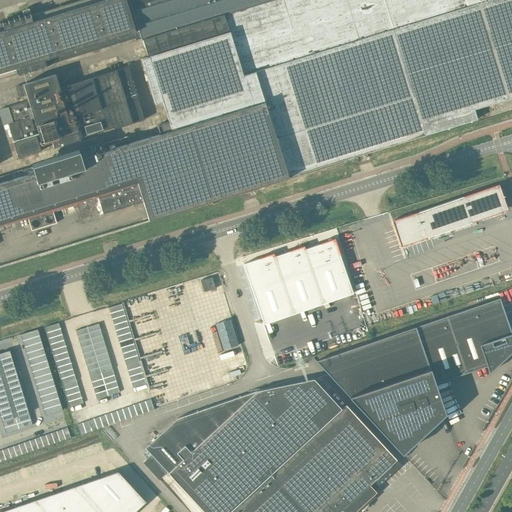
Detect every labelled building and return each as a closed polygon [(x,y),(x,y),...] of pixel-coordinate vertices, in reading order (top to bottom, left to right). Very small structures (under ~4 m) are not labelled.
[(0,223),(27,215),(32,230),(57,222),(52,207),(96,193),(103,212),(143,200),(149,219),(477,119),(474,110),(511,98),(511,0),(80,0),(1,24),(0,24),(0,80),(142,36),(143,39),(149,56),(142,58),(155,101),(163,98),(170,121),(159,124),(161,133),(93,154),(91,149),(36,166),(0,176),(0,223)] [(144,118),(138,97),(128,66),(116,69),(116,70),(66,85),(76,116),(82,114),(88,132),(97,129),(98,132),(144,118)] [(55,77),(15,90),(19,100),(28,97),(42,140),(52,137),(55,145),(81,136),(75,116),(68,118),(55,77)] [(25,101),(0,109),(0,114),(3,125),(8,123),(19,158),(41,151),(25,101)] [(496,185),(392,220),(401,245),(504,210),(496,185)] [(305,249),(323,303),(353,293),(340,255),(334,238),(324,242),(320,243),(320,244),(305,249)] [(275,256),(274,256),(294,313),(323,303),(305,249),(304,245),(294,249),(289,250),(290,251),(275,256)] [(259,258),(243,264),(264,324),(294,313),(274,256),(275,256),(273,253),(263,256),(259,258)] [(212,277),(200,280),(204,292),(215,288),(212,277)] [(500,298),(316,361),(398,449),(402,453),(445,413),(443,407),(435,383),(487,366),(489,372),(511,351),(511,334),(511,333),(509,334),(501,311),(504,310),(500,298)] [(122,303),(108,307),(110,313),(123,309),(122,303)] [(123,309),(110,313),(112,319),(125,315),(123,309)] [(195,320),(205,316),(203,311),(193,315),(195,320)] [(125,315),(112,319),(114,324),(127,320),(125,315)] [(224,349),(238,345),(230,319),(216,324),(224,349)] [(127,320),(114,324),(115,330),(129,326),(127,320)] [(59,322),(45,327),(47,332),(60,328),(59,322)] [(99,323),(87,327),(89,332),(100,328),(99,323)] [(129,326),(115,330),(117,336),(130,332),(129,326)] [(87,327),(76,330),(77,336),(83,334),(89,332),(87,327)] [(60,328),(47,332),(49,338),(62,334),(60,328)] [(100,328),(89,332),(90,338),(102,334),(100,328)] [(22,340),(39,335),(37,329),(20,334),(22,340)] [(83,334),(77,336),(79,341),(85,339),(90,338),(89,332),(83,334)] [(130,332),(117,336),(119,342),(132,337),(130,332)] [(62,334),(49,338),(50,344),(64,340),(62,334)] [(102,334),(90,338),(92,343),(104,340),(102,334)] [(39,335),(22,340),(24,347),(41,341),(39,335)] [(132,337),(119,342),(121,347),(134,343),(132,337)] [(85,339),(79,341),(81,347),(92,343),(90,338),(85,339)] [(64,340),(50,344),(52,349),(66,345),(64,340)] [(104,340),(92,343),(94,349),(105,346),(104,340)] [(24,347),(26,353),(43,348),(41,341),(24,347)] [(92,343),(81,347),(82,353),(88,351),(94,349),(92,343)] [(134,343),(121,347),(122,353),(136,349),(134,343)] [(66,345),(52,349),(54,355),(67,351),(66,345)] [(105,346),(94,349),(96,355),(107,351),(105,346)] [(45,354),(43,348),(26,353),(28,359),(45,354)] [(88,351),(82,353),(84,358),(90,357),(96,355),(94,349),(88,351)] [(136,349),(122,353),(124,359),(137,355),(136,349)] [(0,359),(11,356),(9,350),(0,352),(0,359)] [(67,351),(54,355),(56,361),(69,357),(67,351)] [(107,351),(96,355),(97,361),(109,357),(107,351)] [(45,354),(28,359),(30,365),(47,360),(45,354)] [(90,357),(84,358),(86,364),(92,362),(97,361),(96,355),(90,357)] [(137,355),(124,359),(126,365),(139,360),(137,355)] [(0,365),(13,361),(11,356),(0,359),(0,365)] [(69,357),(56,361),(57,367),(71,363),(69,357)] [(109,357),(97,361),(99,366),(111,363),(109,357)] [(49,366),(47,360),(30,365),(32,371),(49,366)] [(139,360),(126,365),(128,370),(141,366),(139,360)] [(0,365),(0,367),(1,371),(15,367),(13,361),(0,365)] [(92,362),(86,364),(88,370),(94,368),(99,366),(97,361),(92,362)] [(71,363),(57,367),(59,372),(73,368),(71,363)] [(111,363),(99,366),(101,372),(112,369),(111,363)] [(32,371),(34,378),(51,372),(49,366),(32,371)] [(94,368),(88,370),(90,376),(95,374),(101,372),(99,366),(94,368)] [(141,366),(128,370),(129,376),(143,372),(141,366)] [(16,373),(15,367),(1,371),(3,377),(16,373)] [(73,368),(59,372),(61,378),(74,374),(73,368)] [(112,369),(101,372),(103,378),(114,374),(112,369)] [(53,379),(51,372),(34,378),(35,384),(53,379)] [(95,374),(90,376),(91,381),(97,380),(103,378),(101,372),(95,374)] [(143,372),(129,376),(131,382),(145,378),(143,372)] [(3,377),(5,383),(18,379),(16,373),(3,377)] [(74,374),(61,378),(63,384),(76,380),(74,374)] [(114,374),(103,378),(105,384),(116,380),(114,374)] [(97,380),(91,381),(93,387),(99,385),(105,384),(103,378),(97,380)] [(145,378),(131,382),(133,388),(146,383),(145,378)] [(18,379),(5,383),(7,389),(20,384),(18,379)] [(53,379),(35,384),(37,390),(55,385),(53,379)] [(256,390),(177,418),(145,447),(204,511),(339,511),(342,510),(343,511),(353,511),(376,492),(369,485),(396,460),(345,404),(341,409),(313,379),(256,390)] [(76,380),(63,384),(64,390),(78,386),(76,380)] [(116,380),(105,384),(106,389),(118,386),(116,380)] [(7,389),(8,394),(22,390),(20,384),(7,389)] [(99,385),(93,387),(95,393),(101,391),(106,389),(105,384),(99,385)] [(55,385),(37,390),(39,396),(57,391),(55,385)] [(78,386),(64,390),(66,395),(80,391),(78,386)] [(118,386),(106,389),(108,396),(120,392),(118,386)] [(101,391),(95,393),(97,399),(108,396),(106,389),(101,391)] [(22,390),(8,394),(10,400),(24,396),(22,390)] [(39,396),(41,403),(59,397),(57,391),(39,396)] [(80,391),(66,395),(68,401),(81,397),(80,391)] [(0,396),(0,403),(10,400),(8,394),(0,396)] [(10,400),(12,406),(25,402),(24,396),(10,400)] [(43,409),(60,403),(59,397),(41,403),(43,409)] [(81,397),(68,401),(70,407),(83,403),(82,398),(81,397)] [(151,399),(145,401),(149,411),(154,409),(151,399)] [(0,409),(12,406),(10,400),(0,403),(0,409)] [(145,401),(140,403),(143,413),(149,411),(145,401)] [(27,407),(25,402),(12,406),(14,412),(27,407)] [(62,410),(60,403),(43,409),(45,415),(62,410)] [(140,403),(134,405),(137,415),(143,413),(140,403)] [(134,405),(128,406),(131,417),(137,415),(134,405)] [(12,406),(0,409),(0,414),(0,416),(14,412),(12,406)] [(128,406),(123,408),(126,419),(131,417),(128,406)] [(15,417),(29,413),(27,407),(14,412),(15,417)] [(123,408),(117,410),(120,421),(126,419),(123,408)] [(117,410),(111,412),(114,423),(120,421),(117,410)] [(0,416),(2,422),(15,417),(14,412),(0,416)] [(111,412),(106,414),(109,425),(114,423),(111,412)] [(29,413),(15,417),(17,423),(31,419),(29,413)] [(106,414),(100,416),(103,427),(109,425),(106,414)] [(100,416),(94,418),(97,429),(103,427),(100,416)] [(17,423),(15,417),(2,422),(4,427),(17,423)] [(94,418),(89,420),(92,431),(97,429),(94,418)] [(17,423),(19,429),(32,425),(31,419),(17,423)] [(88,420),(83,422),(86,433),(92,431),(89,420),(88,420)] [(83,422),(77,424),(80,435),(86,433),(83,422)] [(4,427),(6,433),(19,429),(17,423),(4,427)] [(71,437),(67,427),(62,429),(65,439),(71,437)] [(62,429),(56,431),(60,441),(65,439),(62,429)] [(56,431),(51,433),(55,443),(60,441),(56,431)] [(49,445),(55,443),(51,433),(46,435),(49,445)] [(40,436),(44,447),(49,445),(46,435),(40,436)] [(35,438),(38,449),(44,447),(40,436),(35,438)] [(38,449),(35,438),(29,440),(33,450),(38,449)] [(33,450),(29,440),(24,442),(28,452),(33,450)] [(24,442),(19,444),(22,454),(28,452),(24,442)] [(17,456),(22,454),(19,444),(13,446),(17,456)] [(8,448),(11,458),(17,456),(13,446),(8,448)] [(2,449),(6,460),(11,458),(8,448),(2,449)] [(118,471),(0,511),(133,511),(145,501),(118,471)]
